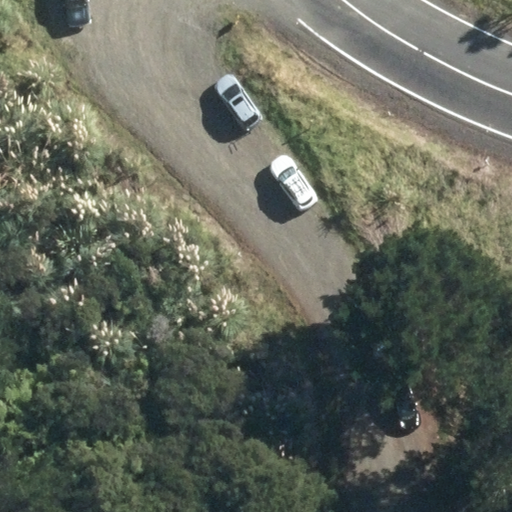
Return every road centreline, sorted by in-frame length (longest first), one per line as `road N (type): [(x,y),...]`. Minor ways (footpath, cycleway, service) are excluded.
road 1 (track): [(134,0),(130,32),(345,310),(393,450),(388,511)]
road 2 (tertiary): [(511,115),(453,105),(333,0)]
